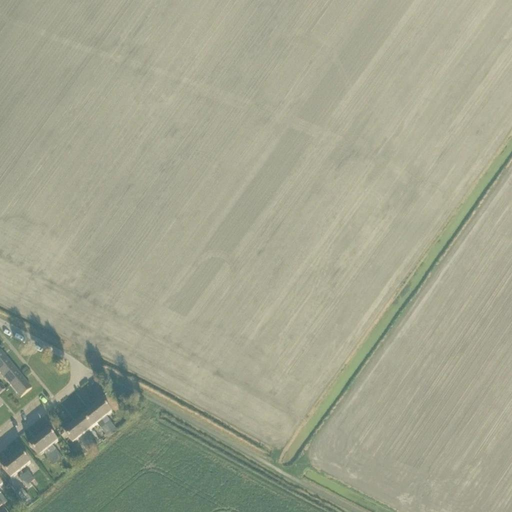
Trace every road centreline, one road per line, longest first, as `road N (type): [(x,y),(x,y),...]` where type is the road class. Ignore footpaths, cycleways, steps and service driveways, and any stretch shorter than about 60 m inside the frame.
road 1 (track): [(511,166),(290,477)]
road 2 (residential): [(0,447),(79,373),(61,354),(0,322)]
